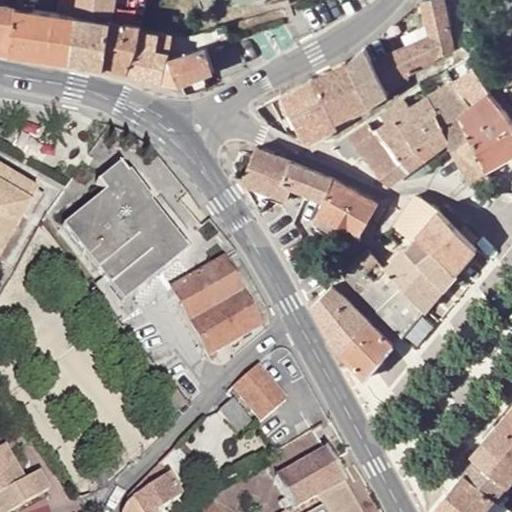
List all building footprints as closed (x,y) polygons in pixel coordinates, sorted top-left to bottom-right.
[(76,17),(78,0),(60,0),(58,15),(76,17)] [(70,61),(128,74),(140,46),(142,33),(147,0),(78,0),(76,17),(70,61)] [(453,49),(443,0),(434,0),(422,2),(426,25),(428,35),(407,44),(373,60),(388,92),(404,83),(403,78),(453,49)] [(58,15),(38,12),(0,6),(0,50),(70,61),(76,17),(58,15)] [(428,35),(426,25),(403,35),(407,44),(428,35)] [(164,83),(169,61),(170,54),(157,52),(160,35),(142,33),(140,46),(128,74),(164,83)] [(175,36),(160,35),(157,52),(170,54),(175,36)] [(346,62),(369,106),(388,92),(373,60),(366,47),(357,51),(346,62)] [(178,86),(216,74),(208,49),(169,61),(164,83),(178,86)] [(314,78),(337,125),(351,118),(354,117),(352,114),(369,106),(346,62),(314,78)] [(422,83),(428,96),(448,140),(452,147),(470,138),(459,115),(467,109),(454,80),(448,69),(422,83)] [(490,93),(472,69),(454,80),(467,109),(459,115),(470,138),(485,167),(511,152),(511,124),(504,112),(490,93)] [(302,133),(307,142),(309,142),(337,125),(314,78),(270,101),(258,108),(268,121),(297,136),(302,133)] [(448,140),(428,96),(425,98),(422,96),(409,105),(406,99),(382,114),(387,121),(391,117),(424,156),(425,156),(448,140)] [(411,167),(425,156),(424,156),(391,117),(387,121),(382,114),(355,130),(330,148),(352,163),(363,154),(387,182),(390,183),(411,167)] [(470,138),(452,147),(467,177),(485,167),(470,138)] [(274,194),(287,199),(292,187),(320,198),(324,200),(333,179),(296,162),(256,148),(244,182),(274,194)] [(467,177),(470,183),(488,174),(485,167),(467,177)] [(102,195),(61,228),(120,303),(184,253),(147,205),(149,203),(127,176),(125,177),(117,168),(95,186),(102,195)] [(0,189),(29,207),(36,194),(0,173),(0,189)] [(355,230),(360,234),(378,205),(333,179),(324,200),(320,210),(355,230)] [(244,183),(261,215),(271,199),(274,194),(244,182),(244,183)] [(0,256),(29,207),(0,189),(0,256)] [(414,238),(420,232),(440,208),(419,196),(415,196),(395,226),(414,238)] [(440,208),(420,232),(432,244),(435,247),(456,271),(477,248),(460,229),(465,225),(444,204),(440,208)] [(422,258),(435,247),(432,244),(420,232),(414,238),(409,245),(422,258)] [(387,268),(386,269),(424,309),(456,271),(435,247),(422,258),(409,245),(387,268)] [(386,269),(387,268),(369,249),(356,261),(376,279),(386,269)] [(258,328),(222,261),(171,289),(207,355),(258,328)] [(376,279),(356,261),(343,274),(362,294),(376,279)] [(424,309),(386,269),(376,279),(362,294),(401,335),(424,309)] [(333,286),(312,307),(340,352),(368,319),(349,300),(333,286)] [(395,346),(368,319),(340,352),(366,379),(395,346)] [(257,367),(232,388),(246,405),(259,421),(276,407),(262,388),(270,382),(257,367)] [(284,400),(270,382),(262,388),(276,407),(284,400)] [(225,394),(231,401),(239,412),(246,405),(232,388),(225,394)] [(183,405),(172,390),(157,403),(168,417),(183,405)] [(250,425),(239,412),(231,401),(218,412),(237,436),(250,425)] [(511,411),(497,430),(511,440),(511,411)] [(479,458),(508,483),(511,477),(511,440),(497,430),(475,455),(479,458)] [(1,447),(0,447),(0,460),(6,471),(12,467),(1,447)] [(190,468),(176,447),(166,456),(180,475),(190,468)] [(339,511),(329,493),(340,487),(341,486),(323,454),(273,481),(290,511),(339,511)] [(495,498),(508,483),(479,458),(465,474),(495,498)] [(21,483),(12,467),(6,471),(0,460),(0,511),(7,511),(46,491),(36,474),(21,483)] [(156,511),(179,498),(159,464),(141,482),(128,497),(126,505),(124,508),(120,511),(119,511),(156,511)] [(434,510),(436,511),(482,511),(495,498),(465,474),(434,510)] [(353,511),(340,487),(329,493),(339,511),(353,511)] [(18,511),(53,511),(47,498),(18,511)]
